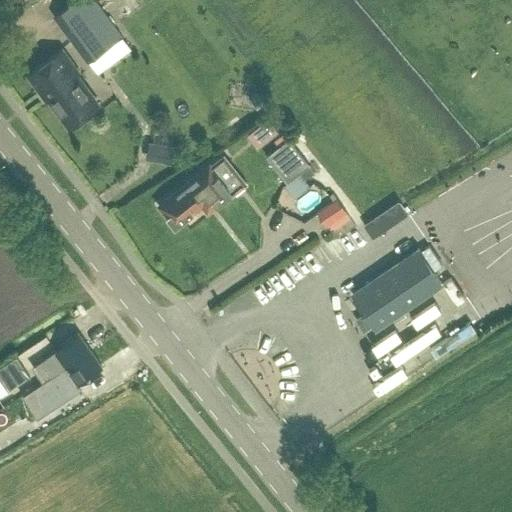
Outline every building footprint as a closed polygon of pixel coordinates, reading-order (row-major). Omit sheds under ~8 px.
[(70,0),(51,14),(86,61),(87,60),(121,34),(122,33),(97,0),(70,0)] [(98,104),(76,74),(79,72),(61,48),(27,73),(46,99),(49,96),(70,125),(98,104)] [(249,132),(259,145),(278,130),(268,118),(249,132)] [(289,138),(267,156),(287,181),(300,171),(305,177),(313,171),(308,164),(309,164),(289,138)] [(159,144),(156,160),(170,163),(173,147),(159,144)] [(207,209),(230,191),(231,193),(245,182),(223,155),(210,165),(209,163),(158,203),(174,224),(202,202),(207,209)] [(369,235),(405,210),(395,196),(359,221),(369,235)] [(337,197),(317,211),(326,224),(346,211),(337,197)] [(418,248),(352,293),(365,312),(356,318),(363,329),(372,323),(375,327),(441,282),(418,248)] [(389,341),(429,309),(422,300),(382,332),(389,341)] [(79,332),(33,365),(44,380),(91,349),(79,332)] [(377,356),(384,367),(408,351),(400,340),(377,356)] [(44,380),(23,394),(37,415),(78,389),(75,383),(102,364),(91,349),(44,380)] [(380,372),(387,381),(417,361),(411,352),(380,372)] [(16,355),(0,365),(0,377),(8,390),(30,375),(16,355)]
